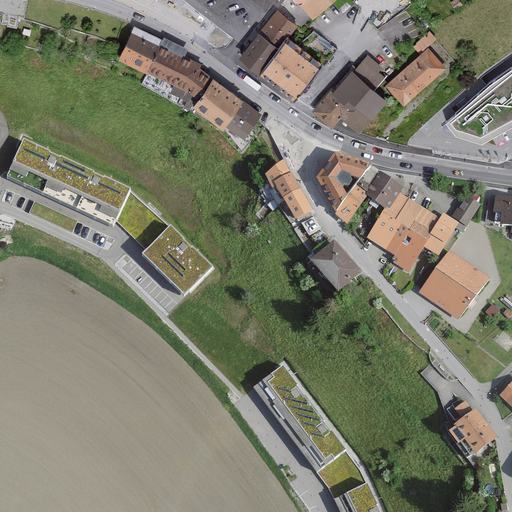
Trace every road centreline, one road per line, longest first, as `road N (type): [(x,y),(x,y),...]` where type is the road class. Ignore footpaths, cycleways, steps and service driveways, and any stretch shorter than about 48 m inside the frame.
road 1 (residential): [(511,501),(496,427),(436,343),(325,221),(305,150),(314,131)]
road 2 (secondary): [(110,0),(222,60),(314,131)]
road 3 (secondary): [(314,131),(387,160),(510,177)]
road 4 (residential): [(317,511),(246,406)]
